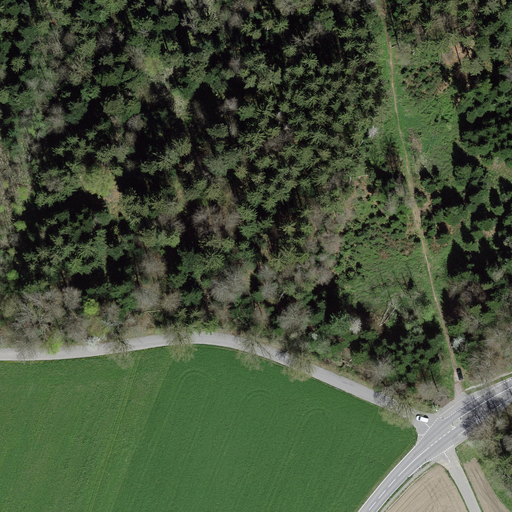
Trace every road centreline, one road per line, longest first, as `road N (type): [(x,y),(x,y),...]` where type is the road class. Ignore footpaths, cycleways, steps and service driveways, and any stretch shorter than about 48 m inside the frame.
road 1 (unclassified): [(436,440),(406,411),(224,339),(0,353)]
road 2 (track): [(465,416),(414,204),(386,0)]
